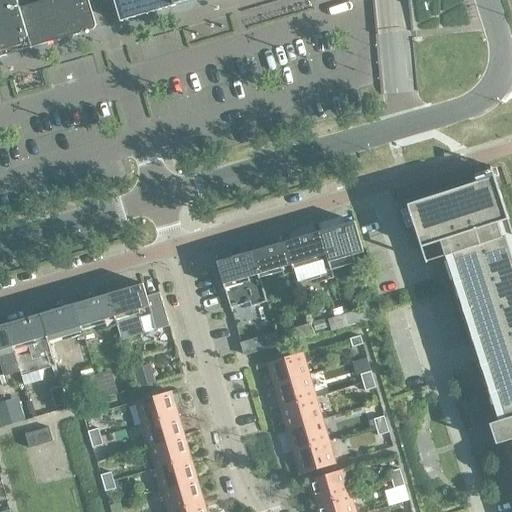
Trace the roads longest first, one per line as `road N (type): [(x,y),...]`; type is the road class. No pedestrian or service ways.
road 1 (tertiary): [(163,202),(460,112),(503,77)]
road 2 (residential): [(177,252),(380,192),(411,290)]
road 3 (residential): [(264,511),(221,411),(177,252)]
road 4 (residential): [(415,303),(483,511)]
road 5 (unclassified): [(163,202),(105,0)]
road 6 (residential): [(0,302),(177,252)]
road 7 (tertiary): [(0,249),(163,202)]
